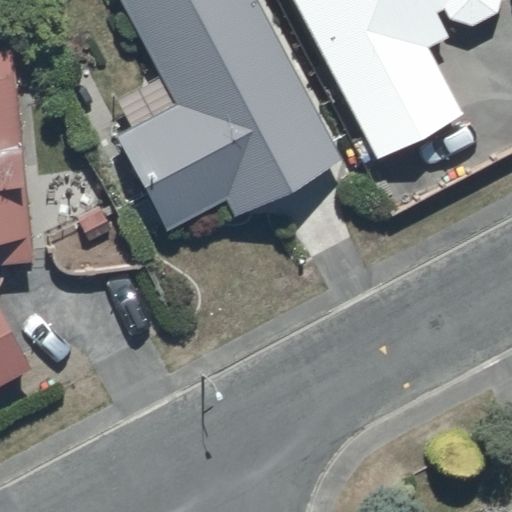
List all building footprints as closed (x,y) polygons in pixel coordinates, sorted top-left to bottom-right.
[(246,0),(117,0),(177,109),(117,142),(167,234),(222,204),(232,222),(337,164),(246,0)] [(288,0),(374,164),(458,120),(425,57),(444,47),(430,20),(440,15),(445,24),(465,33),(493,20),(499,0),(288,0)] [(0,61),(0,274),(30,272),(9,60),(0,61)] [(0,387),(24,375),(0,328),(0,387)] [(511,511),(511,492),(473,511),(511,511)]
